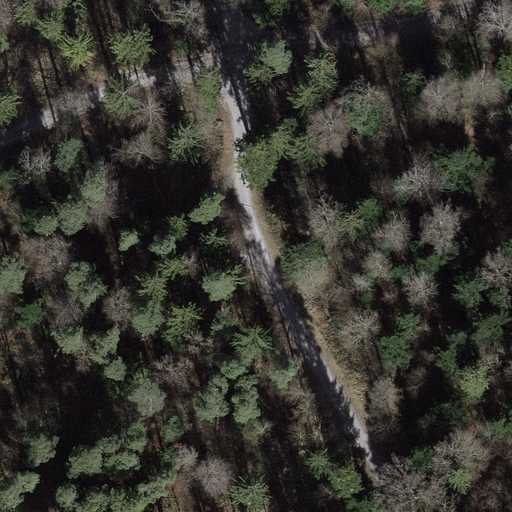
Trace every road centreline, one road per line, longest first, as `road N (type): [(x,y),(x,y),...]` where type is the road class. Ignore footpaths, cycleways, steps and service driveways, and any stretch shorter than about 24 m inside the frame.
road 1 (track): [(0,141),(138,79),(445,19),(501,0)]
road 2 (track): [(240,57),(239,165),(260,254),(405,511)]
road 3 (track): [(239,119),(341,130),(511,129)]
